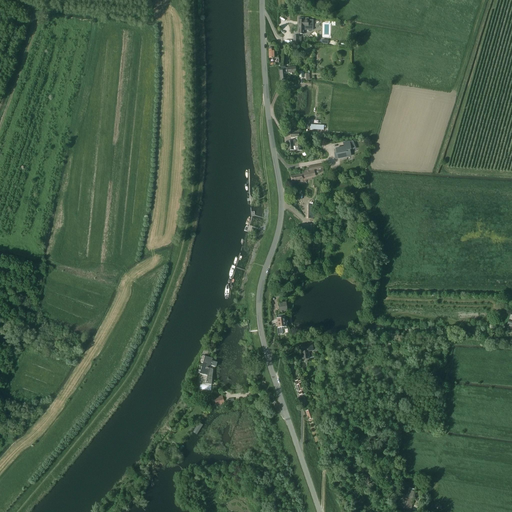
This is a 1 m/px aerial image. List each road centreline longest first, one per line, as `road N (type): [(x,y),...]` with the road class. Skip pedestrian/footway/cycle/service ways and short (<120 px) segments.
road 1 (unclassified): [(319,511),(259,317),(281,212),(261,0)]
road 2 (track): [(0,467),(40,430),(102,337),(130,277),(120,265),(70,265),(0,249)]
road 3 (track): [(120,265),(138,36),(132,27),(105,24)]
road 4 (track): [(0,123),(45,10),(98,13),(105,24)]
